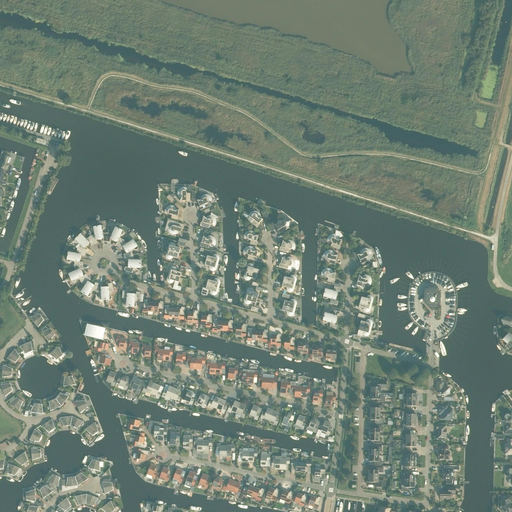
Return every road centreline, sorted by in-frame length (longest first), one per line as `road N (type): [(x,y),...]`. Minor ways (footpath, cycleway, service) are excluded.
road 1 (residential): [(340,415),(129,364)]
road 2 (residential): [(359,494),(426,504),(431,364)]
road 3 (residential): [(330,490),(169,455)]
road 4 (residential): [(359,494),(363,347)]
